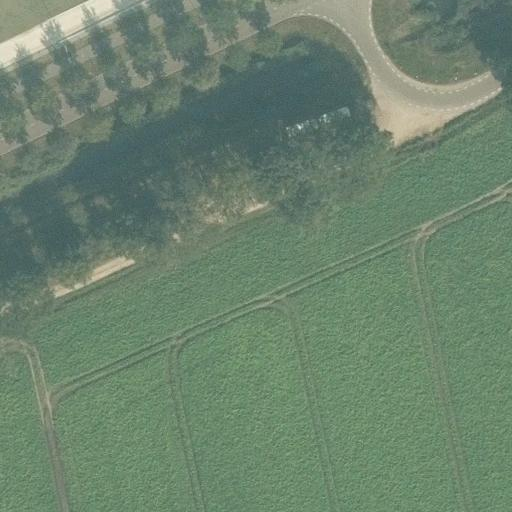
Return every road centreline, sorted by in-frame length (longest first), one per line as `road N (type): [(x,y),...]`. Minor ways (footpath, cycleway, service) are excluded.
road 1 (track): [(0,320),(371,148),(408,97)]
road 2 (tertiary): [(0,141),(295,0)]
